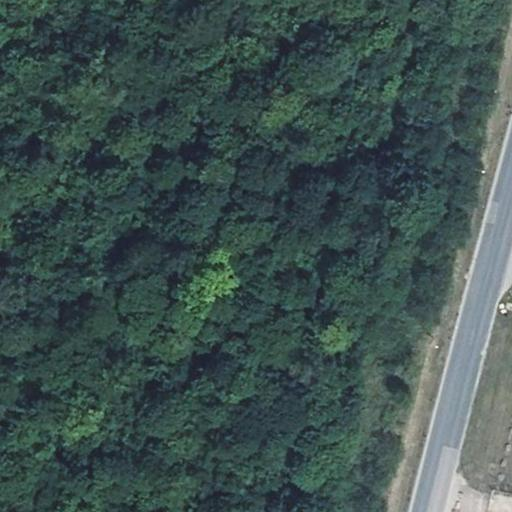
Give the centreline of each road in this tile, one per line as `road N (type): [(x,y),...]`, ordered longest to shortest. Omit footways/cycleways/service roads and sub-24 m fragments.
road 1 (track): [(425,0),(277,511)]
road 2 (unclassified): [(429,511),(500,232)]
